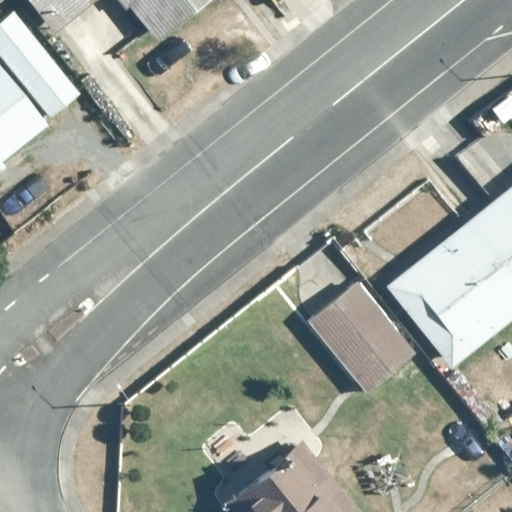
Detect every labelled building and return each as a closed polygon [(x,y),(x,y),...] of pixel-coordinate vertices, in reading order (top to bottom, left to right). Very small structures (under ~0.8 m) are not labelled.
[(0,0),(0,110),(59,67),(8,0),(0,0)] [(130,0),(76,0),(98,27),(130,0)] [(511,121),(388,215),(452,299),(511,253),(511,121)] [(407,352),(349,281),(301,321),(359,391),(407,352)] [(426,511),(313,365),(223,433),(283,511),(426,511)]
